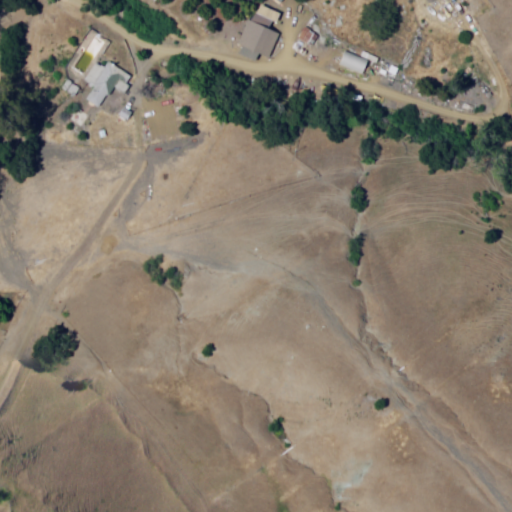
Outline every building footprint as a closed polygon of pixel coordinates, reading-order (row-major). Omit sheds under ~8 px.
[(250,21),(251,22),(257,11),(261,6),(281,15),(278,21),(277,24),(273,23),(269,30),(280,35),(270,56),(260,52),(256,62),(240,55),(243,49),(238,46),(250,21)] [(298,39),(305,28),(319,37),(312,47),(298,39)] [(340,64),(347,49),(362,56),(370,60),(363,74),(340,64)] [(377,63),(379,59),(364,52),(362,56),(377,63)] [(111,59),(131,75),(127,81),(131,84),(126,92),(115,84),(99,106),(86,96),(95,85),(85,78),(98,61),(106,66),(111,59)] [(396,76),(399,69),(392,66),(389,72),(396,76)] [(62,88),(68,79),(72,81),(67,90),(62,88)] [(75,95),(80,87),(72,83),(68,91),(75,95)] [(119,114),(124,106),(132,112),(128,119),(119,114)]
